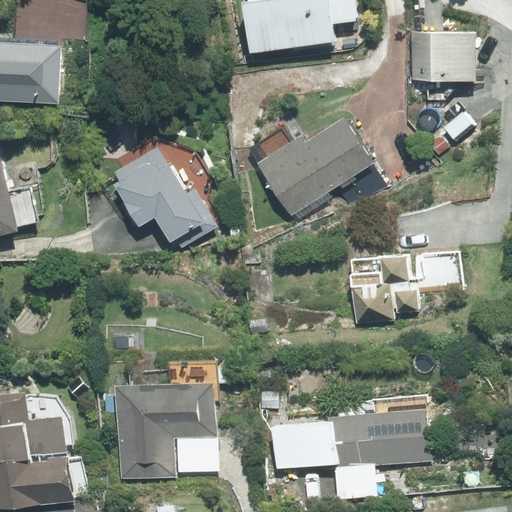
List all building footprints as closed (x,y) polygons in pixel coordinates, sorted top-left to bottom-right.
[(475,75),(476,24),(412,23),(412,74),(475,75)] [(0,93),(59,96),(61,37),(0,34),(0,93)] [(376,156),(345,109),(307,134),(303,128),(257,159),(292,211),(341,178),(344,182),(340,185),(350,200),(391,183),(373,157),(376,156)] [(449,143),(440,132),(430,139),(438,151),(449,143)] [(219,222),(198,183),(190,187),(171,154),(168,156),(161,142),(116,169),(120,175),(117,177),(127,195),(125,195),(126,198),(123,201),(135,222),(156,209),(177,246),(219,222)] [(0,229),(19,225),(0,145),(0,229)] [(410,252),(355,256),(360,322),(398,319),(397,305),(400,306),(400,311),(423,309),(422,293),(464,290),(461,250),(420,253),(422,276),(412,276),(410,252)] [(505,257),(494,258),(495,272),(506,271),(505,257)] [(269,330),(268,316),(252,318),(253,331),(269,330)] [(123,477),(177,474),(175,435),(217,433),(214,374),(118,379),(123,477)] [(0,389),(0,508),(76,498),(64,409),(30,413),(26,385),(0,389)] [(230,414),(243,414),(241,394),(228,395),(230,414)] [(329,466),(435,457),(430,401),(329,409),(329,414),(273,419),(276,463),(328,459),(329,466)]
